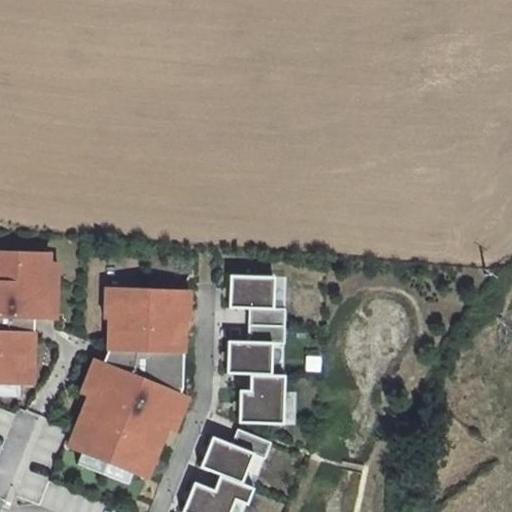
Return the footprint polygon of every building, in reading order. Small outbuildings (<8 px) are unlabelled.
[(47,264),(47,254),(0,252),(0,384),(18,385),(31,385),(32,334),(26,333),(27,318),(33,319),(46,319),(47,264)] [(47,264),(46,319),(56,319),(57,264),(47,264)] [(247,341),(226,341),(225,373),(246,374),(245,391),(237,390),(236,423),(281,424),(282,392),(282,375),(269,374),(270,343),(283,343),(284,309),(271,308),(272,277),(227,276),(226,308),(248,309),(247,341)] [(108,298),(134,299),(133,290),(103,289),(103,318),(108,318),(108,298)] [(182,300),(182,320),(188,320),(188,291),(157,290),(157,300),(182,300)] [(112,353),(107,366),(101,364),(88,396),(68,447),(81,452),(131,473),(144,478),(165,427),(178,394),(180,388),(182,320),(182,300),(157,300),(134,299),(108,298),(108,318),(106,350),(112,353)] [(112,353),(106,350),(101,364),(107,366),(112,353)] [(88,396),(101,364),(91,360),(79,393),(88,396)] [(18,385),(0,384),(0,396),(18,397),(18,385)] [(178,394),(165,427),(174,431),(187,398),(178,394)] [(198,467),(218,475),(212,490),(192,482),(180,511),(228,511),(233,500),(245,504),(251,488),(240,483),(251,454),(263,459),(270,442),(236,429),(230,444),(210,436),(198,467)] [(131,473),(81,452),(76,464),(127,484),(131,473)]
